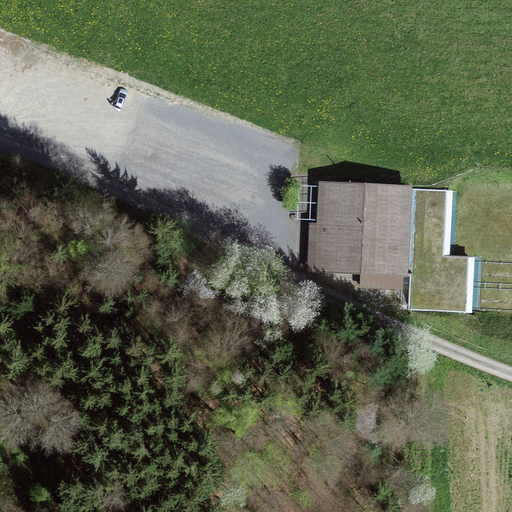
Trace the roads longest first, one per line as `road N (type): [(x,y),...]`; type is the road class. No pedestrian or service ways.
road 1 (track): [(195,224),(393,326),(511,375)]
road 2 (track): [(195,224),(225,511)]
road 3 (track): [(0,146),(87,167),(195,224)]
